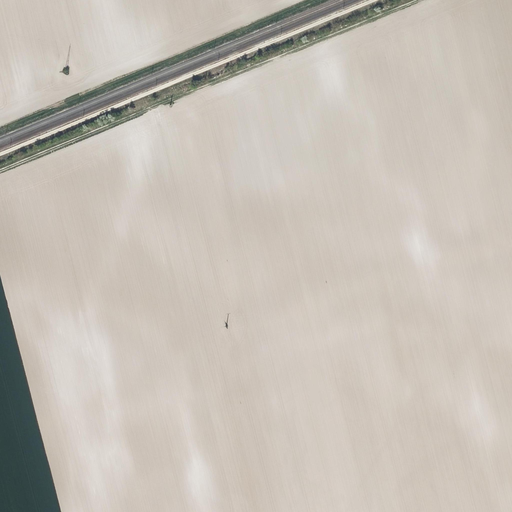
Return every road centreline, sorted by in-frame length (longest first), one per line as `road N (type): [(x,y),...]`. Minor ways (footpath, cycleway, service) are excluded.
road 1 (track): [(415,0),(0,169)]
road 2 (track): [(372,0),(0,153)]
road 3 (track): [(0,128),(308,0)]
